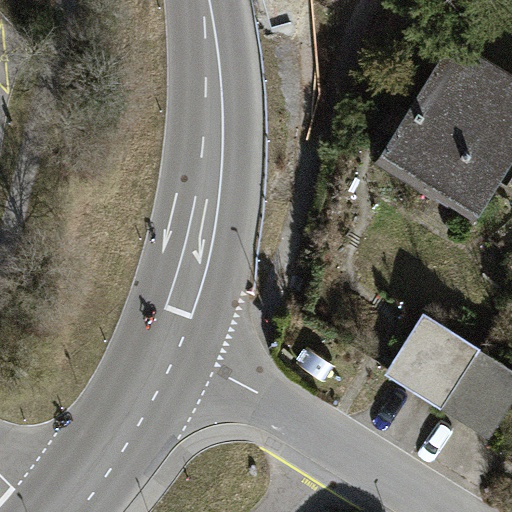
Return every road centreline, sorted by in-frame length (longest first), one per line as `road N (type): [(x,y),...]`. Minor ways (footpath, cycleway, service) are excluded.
road 1 (secondary): [(171,354),(201,248),(212,159),(208,0)]
road 2 (residential): [(348,451),(236,381),(171,354)]
road 3 (secondary): [(65,511),(126,438),(171,354)]
